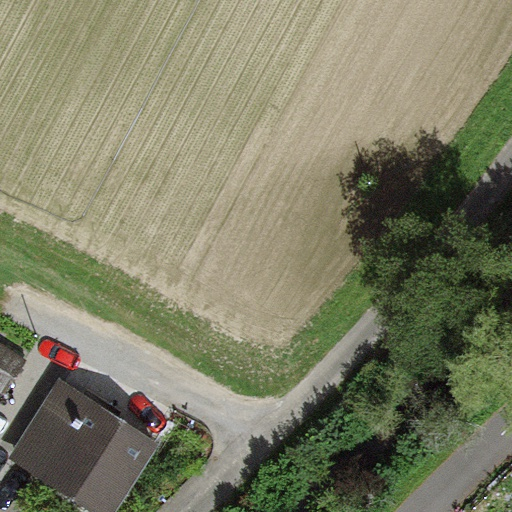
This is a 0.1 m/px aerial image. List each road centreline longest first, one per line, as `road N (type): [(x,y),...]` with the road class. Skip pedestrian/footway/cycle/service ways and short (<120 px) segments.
road 1 (track): [(511,156),(331,375),(196,511)]
road 2 (residential): [(511,423),(422,511)]
